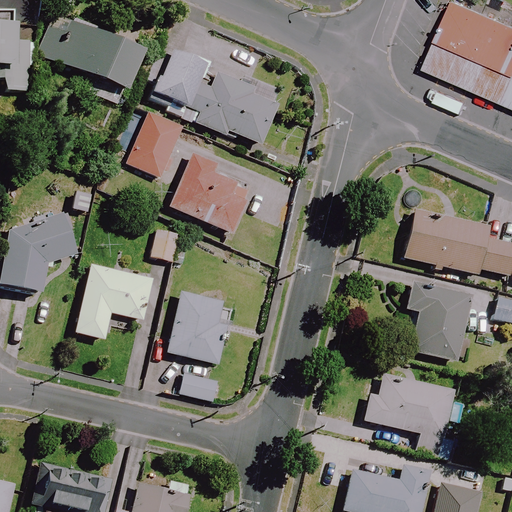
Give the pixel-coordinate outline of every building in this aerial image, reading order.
[(511,26),(456,2),(425,70),(511,109),(511,26)] [(9,44),(10,17),(0,16),(0,86),(0,87),(0,95),(25,96),(28,44),(9,44)] [(139,56),(68,25),(52,18),(34,59),(121,97),(139,56)] [(193,69),(167,57),(148,100),(180,115),(193,87),(198,90),(184,125),(221,140),(223,136),(257,150),(274,109),(249,99),(251,93),(193,69)] [(178,132),(144,118),(123,168),(156,182),(178,132)] [(226,239),(246,195),(212,180),(215,173),(187,161),(164,211),(226,239)] [(511,250),(511,237),(410,214),(399,262),(473,280),(474,274),(505,281),(511,250)] [(69,262),(58,221),(23,229),(5,234),(0,255),(0,291),(35,300),(43,269),(69,262)] [(175,238),(153,233),(146,261),(168,267),(175,238)] [(148,284),(87,269),(70,337),(100,345),(107,317),(138,325),(148,284)] [(467,301),(408,287),(402,313),(415,316),(405,355),(452,366),(467,301)] [(218,306),(177,296),(166,339),(158,337),(154,355),(213,369),(223,330),(213,327),(218,306)] [(214,385),(180,377),(175,398),(209,406),(214,385)] [(449,395),(380,379),(377,390),(375,400),(366,398),(359,425),(415,438),(412,455),(442,462),(446,445),(438,443),(449,395)] [(349,470),(340,510),(348,511),(419,511),(429,472),(401,465),(397,481),(349,470)] [(100,511),(107,485),(36,468),(27,505),(54,511),(100,511)] [(179,511),(186,489),(167,483),(164,496),(136,488),(129,511),(179,511)] [(440,483),(433,511),(476,511),(481,493),(440,483)] [(0,511),(4,511),(11,489),(0,485),(0,511)]
